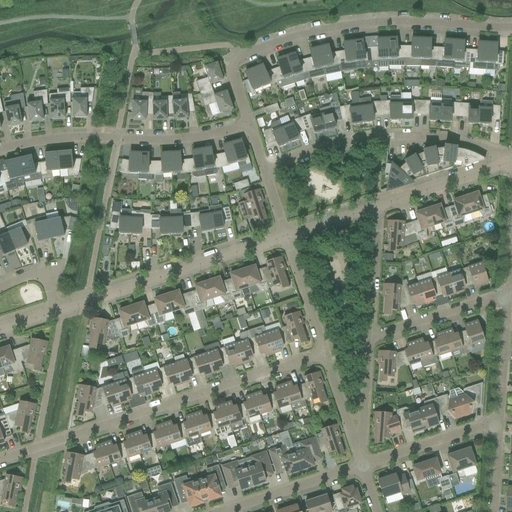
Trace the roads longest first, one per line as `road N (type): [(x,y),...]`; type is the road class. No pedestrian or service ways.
road 1 (residential): [(248,125),(231,64),(284,40),(409,22),(511,28)]
road 2 (residential): [(0,462),(324,353)]
road 3 (residential): [(264,171),(376,137),(462,142),(511,157)]
road 4 (residential): [(0,151),(49,139),(200,138),(248,125)]
road 5 (residential): [(54,309),(285,237)]
road 6 (residential): [(374,208),(511,160)]
road 7 (residential): [(366,337),(505,296)]
road 8 (residential): [(226,511),(362,468)]
road 9 (residential): [(362,468),(497,423)]
road 10 (residential): [(366,337),(374,208)]
road 11 (residential): [(497,423),(505,296)]
road 12 (residential): [(324,353),(285,237)]
